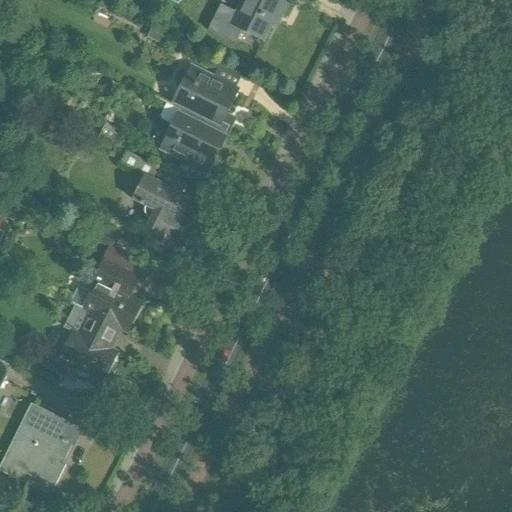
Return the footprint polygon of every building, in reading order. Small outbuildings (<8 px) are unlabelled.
[(216,30),(238,41),(243,32),(263,42),(277,14),(282,17),(290,0),(242,0),(236,12),(227,8),(216,30)] [(174,105),(156,96),(156,97),(228,133),(231,127),(222,122),(238,91),(193,68),(191,72),(186,71),(182,72),(178,76),(177,81),(179,85),(183,89),(174,105)] [(174,126),(163,148),(208,171),(228,133),(156,97),(155,98),(167,104),(161,116),(162,120),(174,126)] [(142,237),(147,239),(167,249),(176,231),(178,232),(192,203),(181,198),(188,183),(127,153),(120,166),(143,177),(132,201),(146,209),(145,211),(145,215),(147,218),(150,221),(142,237)] [(12,198),(3,217),(20,226),(29,206),(12,198)] [(139,261),(113,248),(119,238),(98,227),(91,240),(109,248),(91,285),(95,287),(92,294),(77,287),(69,304),(74,307),(83,311),(122,331),(128,334),(142,304),(130,298),(140,278),(132,274),(139,261)] [(42,366),(64,377),(69,366),(103,383),(118,354),(112,351),(122,331),(83,311),(74,307),(63,329),(72,334),(61,355),(51,350),(42,366)] [(0,361),(0,390),(0,391),(12,368),(0,361)] [(80,429),(32,405),(4,462),(55,488),(66,466),(63,465),(80,429)]
